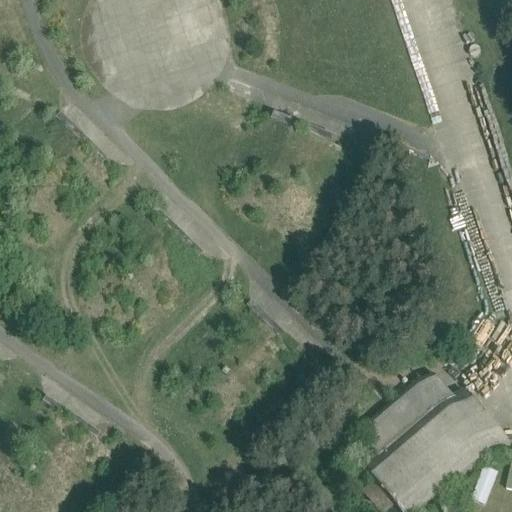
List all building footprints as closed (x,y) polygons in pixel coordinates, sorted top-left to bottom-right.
[(251,115),(220,184),(230,226),(290,249),(328,226),(351,153),(251,115)] [(42,118),(0,156),(0,233),(24,257),(68,250),(119,193),(42,118)] [(214,287),(137,212),(81,263),(74,306),(119,351),(163,344),(214,287)] [(233,306),(177,357),(169,400),(215,444),(259,438),(309,381),(233,306)] [(449,400),(433,381),(356,446),(373,465),(359,477),(373,494),(361,505),(367,511),(436,511),(510,449),(460,390),(449,400)] [(87,511),(116,466),(28,404),(0,440),(0,511),(87,511)]
